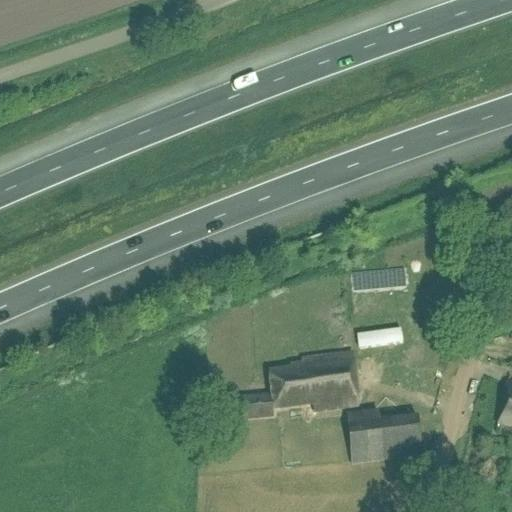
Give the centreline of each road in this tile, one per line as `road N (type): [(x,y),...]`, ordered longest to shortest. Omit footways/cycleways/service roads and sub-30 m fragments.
road 1 (motorway): [(0,312),(511,111)]
road 2 (motorway): [(506,0),(0,194)]
road 3 (unclassified): [(0,78),(222,0)]
road 4 (unclassified): [(430,511),(474,325)]
